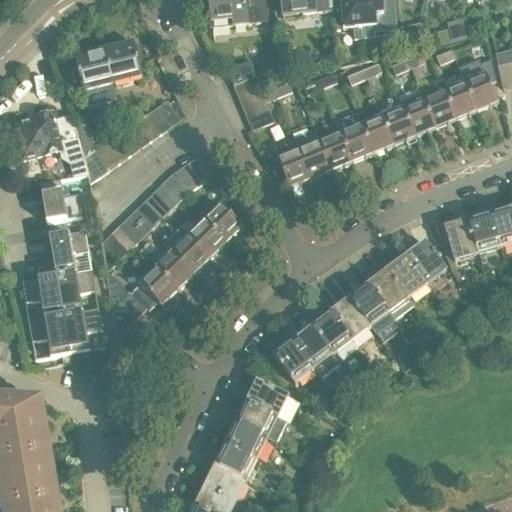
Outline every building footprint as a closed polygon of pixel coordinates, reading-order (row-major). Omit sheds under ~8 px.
[(248,27),(244,0),(209,0),(213,31),(248,27)] [(244,0),(248,27),(269,25),(265,0),(244,0)] [(280,0),(283,20),(317,16),(314,0),(280,0)] [(314,0),(317,16),(334,14),(332,0),(331,0),(314,0)] [(336,0),(332,0),(334,14),(336,33),(340,32),(340,31),(354,30),(355,42),(364,42),(360,0),(336,0)] [(360,0),(364,42),(375,41),(374,33),(384,32),(384,33),(398,32),(397,28),(394,0),(360,0)] [(450,32),(440,35),(444,46),(440,48),(441,49),(456,45),(470,41),(469,28),(468,28),(462,29),(462,25),(449,29),(450,32)] [(420,28),(397,33),(401,49),(402,56),(425,52),(420,28)] [(134,45),(104,53),(113,88),(143,80),(134,45)] [(467,47),(452,53),(455,62),(470,56),(467,47)] [(365,49),(366,63),(377,63),(375,48),(365,49)] [(394,58),(402,56),(401,49),(393,51),(394,58)] [(87,54),(68,59),(73,82),(79,80),(83,95),(88,112),(117,103),(113,88),(104,53),(88,57),(87,54)] [(455,62),(452,53),(437,60),(440,68),(455,62)] [(498,69),(510,66),(511,65),(511,53),(496,57),(498,69)] [(422,57),(408,63),(411,72),(426,66),(422,57)] [(411,72),(408,63),(392,70),(396,78),(411,72)] [(228,74),(234,90),(257,80),(250,65),(228,74)] [(511,90),(511,75),(510,66),(498,69),(503,92),(511,90)] [(378,68),(363,74),(366,83),(382,76),(378,68)] [(366,83),(363,74),(348,80),(352,89),(366,83)] [(334,77),(318,84),(322,92),(338,86),(334,77)] [(487,78),(466,87),(477,116),(478,115),(478,114),(489,110),(489,111),(498,107),(487,78)] [(234,90),(239,101),(261,92),(257,80),(234,90)] [(322,92),(318,84),(304,89),(307,98),(322,92)] [(290,87),(274,93),(278,101),(293,95),(290,87)] [(466,87),(445,95),(456,124),(457,124),(457,123),(468,118),(469,119),(477,116),(466,87)] [(239,101),(243,112),(266,103),(263,97),(261,92),(239,101)] [(278,101),(274,93),(263,97),(266,103),(267,106),(278,101)] [(445,95),(424,104),(436,133),(437,132),(436,131),(448,127),(448,128),(456,124),(445,95)] [(421,96),(400,105),(403,112),(415,141),(416,141),(415,140),(427,135),(427,136),(436,133),(424,104),(421,96)] [(388,111),(379,115),(382,121),(394,150),(395,150),(394,148),(399,146),(406,143),(407,145),(415,141),(403,112),(400,105),(399,104),(398,100),(392,103),(389,102),(388,111)] [(243,112),(248,123),(270,114),(267,106),(266,103),(243,112)] [(168,104),(158,111),(171,131),(181,124),(168,104)] [(158,111),(147,118),(161,138),(171,131),(158,111)] [(270,114),(248,123),(253,134),(275,125),(270,114)] [(86,169),(84,163),(76,131),(72,132),(69,120),(54,124),(52,116),(34,121),(35,124),(21,127),(20,126),(16,123),(11,124),(8,129),(9,134),(14,137),(16,136),(23,164),(61,154),(63,161),(71,167),(76,165),(78,172),(86,169)] [(147,118),(137,126),(151,145),(161,138),(147,118)] [(356,118),(335,126),(336,129),(352,167),(353,166),(353,165),(364,161),(365,162),(373,159),(361,129),(356,118)] [(382,121),(361,129),(373,159),(374,158),(374,157),(385,152),(385,153),(394,150),(382,121)] [(137,126),(127,133),(140,153),(151,145),(137,126)] [(335,126),(314,134),(331,176),(333,175),(332,174),(343,169),(344,170),(352,167),(336,129),(335,126)] [(76,131),(84,163),(96,155),(88,128),(76,131)] [(127,133),(116,140),(130,160),(140,153),(127,133)] [(314,134),(295,142),(312,184),(314,183),(313,181),(323,178),(323,179),(331,176),(314,134)] [(116,140),(106,147),(120,167),(130,160),(116,140)] [(295,145),(274,153),(278,163),(290,193),(291,192),(290,191),(302,186),(302,187),(312,184),(295,142),(294,142),(295,145)] [(106,147),(96,155),(109,175),(120,167),(106,147)] [(84,163),(86,169),(87,173),(90,188),(109,175),(96,155),(84,163)] [(194,164),(182,172),(198,191),(207,184),(194,164)] [(173,179),(171,180),(188,197),(198,191),(182,172),(173,179)] [(171,180),(163,188),(180,206),(188,197),(171,180)] [(83,220),(82,215),(79,199),(64,202),(60,183),(40,187),(47,227),(83,220)] [(163,188),(154,197),(171,214),(180,206),(163,188)] [(154,197),(146,205),(162,223),(171,214),(154,197)] [(146,205),(137,214),(154,231),(162,223),(146,205)] [(221,209),(205,225),(227,248),(233,241),(232,240),(241,232),(242,233),(243,231),(221,209)] [(510,214),(491,219),(501,252),(511,248),(511,212),(510,213),(510,214)] [(137,214),(129,222),(145,239),(154,231),(137,214)] [(473,224),(469,225),(479,258),(501,252),(491,219),(473,224)] [(129,222),(120,230),(137,248),(145,239),(129,222)] [(189,240),(189,241),(211,263),(217,257),(216,256),(225,247),(226,248),(227,248),(205,225),(197,233),(188,224),(181,231),(189,240)] [(479,258),(469,225),(465,226),(465,227),(450,231),(446,232),(449,243),(448,243),(449,247),(450,247),(455,265),(479,258)] [(120,230),(111,239),(128,257),(137,248),(120,230)] [(50,241),(56,280),(57,280),(92,274),(77,276),(73,259),(89,256),(85,235),(50,241)] [(128,257),(111,239),(102,248),(107,277),(108,276),(128,257)] [(173,256),(173,257),(195,279),(201,273),(200,272),(209,263),(210,264),(211,263),(189,241),(181,249),(172,240),(165,247),(173,256)] [(409,259),(406,261),(427,289),(446,275),(435,260),(436,259),(433,256),(432,256),(426,247),(421,250),(422,250),(409,260),(409,259)] [(173,257),(157,272),(179,295),(185,289),(184,288),(193,279),(194,280),(195,279),(173,257)] [(399,267),(388,276),(399,292),(408,303),(427,289),(406,261),(402,264),(403,265),(399,267)] [(141,288),(158,306),(163,310),(169,304),(168,303),(177,295),(178,296),(179,295),(157,272),(141,288)] [(57,280),(64,319),(99,313),(99,312),(83,315),(80,297),(96,295),(92,274),(57,280)] [(106,278),(108,292),(111,313),(112,312),(121,304),(128,297),(108,276),(107,277),(106,278)] [(372,287),(369,290),(389,318),(395,326),(399,322),(414,312),(408,303),(399,292),(388,276),(372,287)] [(28,325),(29,325),(64,319),(57,280),(56,280),(22,286),(26,307),(41,305),(44,322),(28,325)] [(141,288),(132,296),(147,312),(149,314),(158,306),(141,288)] [(366,292),(350,304),(371,331),(377,339),(395,326),(389,318),(369,290),(366,292)] [(128,297),(121,304),(138,321),(147,312),(132,296),(130,294),(128,297)] [(138,321),(121,304),(112,312),(117,342),(138,321)] [(335,315),(331,317),(352,345),(371,331),(350,304),(335,315)] [(99,313),(64,319),(71,358),(90,355),(87,336),(102,334),(99,313)] [(329,321),(313,332),(334,359),(336,357),(343,364),(358,353),(352,345),(331,317),(328,320),(329,321)] [(64,319),(29,325),(32,346),(47,343),(51,362),(71,358),(64,319)] [(297,343),(294,346),(315,373),(322,382),(340,368),(334,359),(313,332),(298,343),(297,343)] [(278,357),(275,360),(281,369),(280,370),(283,373),(284,373),(295,388),(300,384),(315,373),(294,346),(291,348),(278,358),(278,357)] [(72,365),(72,366),(101,361),(101,360),(100,353),(90,355),(71,358),(72,365)] [(37,371),(72,365),(71,358),(51,362),(36,364),(37,371)] [(249,403),(247,407),(278,422),(289,401),(272,393),(272,391),(268,389),(268,391),(258,386),(256,389),(257,389),(249,404),(249,403)] [(246,411),(237,428),(268,443),(279,448),(289,427),(278,422),(247,407),(245,411),(246,411)] [(53,511),(51,498),(52,497),(48,468),(46,468),(43,452),(45,451),(38,413),(20,412),(0,410),(0,467),(2,477),(0,477),(0,487),(1,491),(1,504),(6,504),(7,511),(53,511)] [(228,445),(226,449),(258,464),(268,443),(237,428),(229,446),(228,445)] [(225,453),(216,471),(247,486),(258,464),(226,449),(224,453),(225,453)] [(208,488),(206,491),(237,506),(247,486),(216,471),(208,488)] [(204,495),(196,511),(234,511),(237,506),(206,491),(204,495)]
